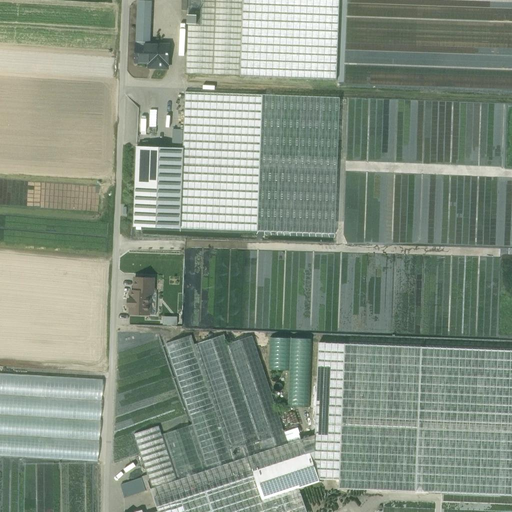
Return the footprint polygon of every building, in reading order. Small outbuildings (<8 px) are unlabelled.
[(188,0),(185,74),(240,76),(242,0),(188,0)] [(339,0),(242,0),(240,76),(240,77),(336,80),(339,0)] [(151,1),(138,1),(136,44),(150,45),(151,1)] [(136,44),(135,63),(156,64),(156,68),(168,69),(168,64),(169,45),(150,45),(136,44)] [(262,95),(185,92),(183,148),(180,229),(257,231),(262,95)] [(340,98),(262,95),(257,231),(335,234),(340,98)] [(170,146),(180,146),(180,128),(170,128),(170,146)] [(183,148),(137,147),(134,227),(180,229),(183,148)] [(487,222),(494,213),(380,213),(380,220),(390,220),(390,235),(392,232),(396,235),(396,241),(415,241),(406,234),(411,227),(422,227),(422,216),(428,216),(428,226),(447,226),(447,234),(450,230),(453,230),(464,216),(475,216),(475,220),(479,215),(487,215),(487,222)] [(228,287),(228,275),(219,275),(219,287),(228,287)] [(153,279),(135,278),(134,291),(149,292),(149,293),(153,293),(153,279)] [(184,297),(202,298),(202,281),(196,281),(196,280),(183,279),(182,324),(184,324),(184,297)] [(134,291),(131,291),(131,300),(128,300),(128,306),(130,306),(130,314),(148,315),(149,293),(149,292),(134,291)] [(161,316),(161,324),(175,324),(175,316),(161,316)] [(233,462),(191,335),(165,344),(207,470),(233,462)] [(284,432),(252,336),(227,344),(223,335),(198,343),(234,453),(232,454),(233,456),(235,455),(237,461),(300,440),(297,428),(284,432)] [(290,340),(270,339),(269,370),(289,371),(290,340)] [(310,340),(291,339),(288,406),(307,407),(310,340)] [(511,497),(511,352),(318,344),(314,465),(318,479),(339,481),(339,489),(511,497)] [(0,374),(0,456),(97,463),(103,381),(0,374)] [(188,425),(163,433),(179,480),(204,472),(188,425)] [(159,426),(133,434),(151,489),(177,480),(159,426)] [(151,489),(150,489),(157,511),(306,511),(299,488),(262,500),(253,472),(305,455),(301,440),(300,440),(237,461),(233,462),(207,470),(204,472),(179,480),(177,480),(151,489)] [(305,455),(253,472),(262,500),(299,488),(319,482),(318,479),(314,465),(310,453),(305,455)] [(141,478),(120,485),(124,498),(145,491),(141,478)]
